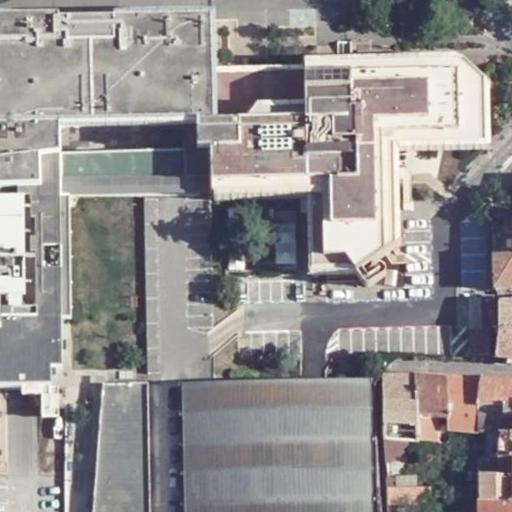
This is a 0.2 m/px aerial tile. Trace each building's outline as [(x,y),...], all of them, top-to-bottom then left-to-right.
[(0,192),(42,189),(37,162),(56,160),(56,156),(56,129),(193,124),(193,150),(209,149),(239,148),(238,122),(212,122),(212,83),(211,19),(59,22),(58,17),(0,17),(0,192)] [(306,82),(212,83),(212,122),(238,122),(239,148),(209,149),(210,195),(310,193),(312,272),(353,271),(366,289),(384,275),(385,270),(381,267),(379,267),(374,270),(371,266),(398,247),(396,149),(488,147),(487,92),(492,87),(461,54),(353,57),(353,62),(305,63),(306,82)] [(42,189),(0,192),(0,384),(51,383),(50,314),(63,313),(61,192),(61,185),(61,176),(208,173),(208,150),(56,156),(56,160),(37,162),(42,189)] [(208,173),(61,176),(61,185),(208,182),(208,173)] [(69,192),(61,192),(63,313),(71,314),(69,192)] [(511,255),(494,256),(496,292),(511,291),(511,255)] [(474,302),(473,331),(484,332),(485,303),(474,302)] [(511,304),(501,305),(499,330),(511,329),(511,304)] [(511,329),(499,330),(497,360),(511,360),(511,329)] [(484,332),(473,331),(472,359),(491,359),(492,332),(484,332)] [(383,392),(385,442),(409,444),(419,445),(418,419),(415,378),(383,377),(383,392)] [(446,380),(415,378),(418,419),(447,416),(446,380)] [(148,511),(146,379),(100,380),(89,511),(148,511)] [(447,432),(450,432),(480,435),(480,383),(471,383),(446,380),(447,416),(447,432)] [(380,511),(376,382),(350,382),(211,383),(212,511),(380,511)] [(480,383),(480,435),(487,435),(500,437),(511,436),(511,383),(506,384),(480,383)] [(511,436),(500,437),(499,459),(511,459),(511,436)] [(385,442),(385,464),(409,444),(385,442)] [(511,459),(499,459),(476,459),(478,490),(478,502),(511,503),(511,459)] [(414,490),(387,489),(387,505),(425,505),(425,496),(426,489),(414,490)] [(511,511),(511,503),(478,502),(478,511),(511,511)]
